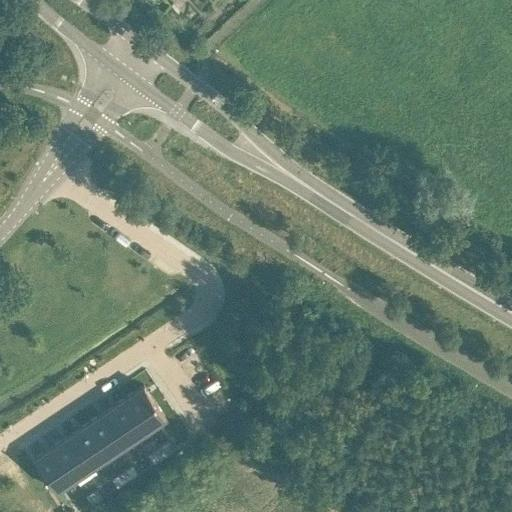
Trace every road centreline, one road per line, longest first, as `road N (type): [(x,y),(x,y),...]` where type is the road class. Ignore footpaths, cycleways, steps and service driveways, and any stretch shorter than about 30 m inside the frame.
road 1 (residential): [(0,445),(211,300),(200,268),(53,168)]
road 2 (secondary): [(511,312),(276,165)]
road 3 (unclassified): [(511,390),(344,287)]
road 4 (secondary): [(136,83),(224,147),(276,165)]
road 5 (secondary): [(276,165),(237,119),(156,56)]
road 6 (unclassified): [(108,61),(53,168)]
